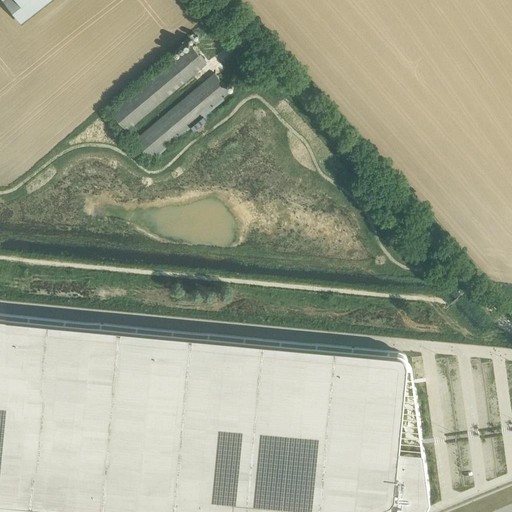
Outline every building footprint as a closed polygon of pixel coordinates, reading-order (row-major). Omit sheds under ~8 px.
[(2,0),(20,23),(21,22),(49,0),(2,0)] [(126,129),(199,68),(207,62),(192,44),(112,111),(126,129)] [(208,79),(136,140),(150,158),(157,152),(159,154),(193,126),(195,129),(213,113),(211,111),(225,99),(223,97),(230,90),(216,73),(208,79)] [(282,134),(257,145),(265,164),(290,154),(282,134)] [(0,511),(413,511),(416,511),(416,510),(418,509),(422,507),(424,506),(426,504),(427,503),(428,501),(429,499),(429,497),(429,494),(429,492),(423,450),(400,448),(408,362),(408,360),(408,358),(407,356),(406,354),(404,353),(403,352),(401,351),(399,350),(23,315),(20,315),(0,312),(0,511)]
